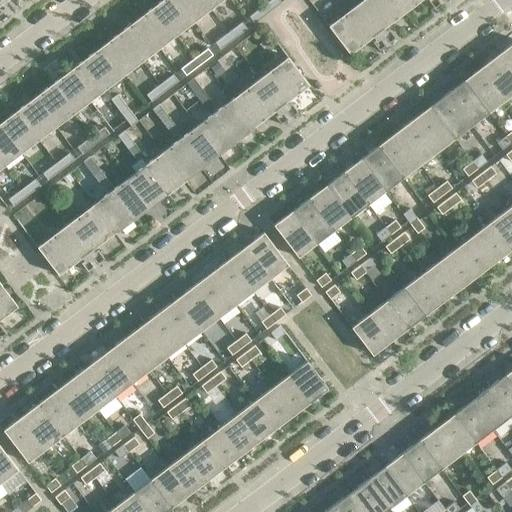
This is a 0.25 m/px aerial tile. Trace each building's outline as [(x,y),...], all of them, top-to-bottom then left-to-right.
[(193,21),(176,0),(161,0),(154,6),(176,34),(193,21)] [(210,8),(203,0),(176,0),(193,21),(210,8)] [(279,0),(270,0),(262,6),(268,13),(281,3),(279,0)] [(361,0),(328,26),(349,54),(376,34),(379,37),(372,42),(378,50),(385,45),(386,47),(390,44),(389,43),(395,38),(389,29),(382,34),(380,31),(420,0),(427,0),(434,8),(440,3),(442,5),(445,3),(444,1),(444,0),(361,0)] [(176,34),(154,6),(137,19),(158,47),(176,34)] [(268,13),(262,6),(249,16),(254,23),(268,13)] [(158,47),(137,19),(120,32),(141,60),(158,47)] [(242,22),(228,32),(233,39),(247,29),(242,22)] [(141,60),(120,32),(102,45),(124,73),(141,60)] [(233,39),(228,32),(215,42),(220,49),(233,39)] [(262,36),(256,40),(262,48),(268,44),(262,36)] [(511,43),(505,48),(506,50),(499,55),(511,72),(511,43)] [(124,73),(102,45),(85,58),(106,87),(124,73)] [(207,48),(194,58),(199,65),(212,55),(207,48)] [(511,94),(511,72),(499,55),(492,60),(491,59),(481,67),(505,99),(511,94)] [(309,85),(287,56),(214,112),(235,141),(279,108),(281,111),(274,116),(280,123),(287,118),(289,121),(292,119),(290,116),(297,111),(291,103),(284,108),(282,105),(309,85)] [(106,87),(85,58),(68,71),(89,100),(106,87)] [(199,65),(194,58),(180,68),(185,75),(199,65)] [(217,62),(209,68),(217,77),(224,71),(217,62)] [(505,99),(481,67),(471,74),(472,76),(465,81),(488,112),(505,99)] [(89,100),(68,71),(50,84),(72,113),(89,100)] [(172,74),(159,85),(164,91),(177,81),(172,74)] [(186,83),(197,97),(203,92),(193,78),(186,83)] [(488,112),(465,81),(458,87),(457,85),(446,93),(471,125),(488,112)] [(72,113),(50,84),(33,97),(55,126),(72,113)] [(164,91),(159,85),(145,95),(150,102),(164,91)] [(214,105),(203,92),(197,97),(207,110),(214,105)] [(471,125),(446,93),(436,101),(437,102),(430,107),(454,138),(471,125)] [(110,99),(120,112),(127,107),(117,94),(110,99)] [(55,126),(33,97),(16,110),(38,139),(55,126)] [(152,109),(162,123),(169,118),(159,104),(152,109)] [(137,121),(127,107),(120,112),(131,126),(137,121)] [(454,138),(430,107),(423,113),(422,111),(412,119),(437,151),(454,138)] [(38,139),(16,110),(0,122),(0,125),(20,152),(38,139)] [(235,141),(214,112),(197,125),(218,154),(235,141)] [(179,131),(169,118),(162,123),(172,136),(179,131)] [(437,151),(412,119),(402,127),(403,128),(396,133),(420,165),(437,151)] [(20,152),(0,125),(0,160),(3,165),(20,152)] [(218,154),(197,125),(179,138),(201,167),(218,154)] [(104,126),(90,137),(95,144),(109,133),(104,126)] [(118,136),(128,149),(135,144),(124,131),(118,136)] [(420,165),(396,133),(389,139),(388,137),(378,145),(402,178),(420,165)] [(511,142),(506,135),(496,142),(502,150),(511,142)] [(95,144),(90,137),(77,147),(82,154),(95,144)] [(201,167),(179,138),(162,151),(184,180),(201,167)] [(145,157),(135,144),(128,149),(138,163),(145,157)] [(402,178),(378,145),(368,153),(369,154),(362,159),(385,191),(402,178)] [(184,180),(162,151),(145,164),(166,193),(184,180)] [(69,153),(56,163),(61,170),(74,159),(69,153)] [(481,154),(471,161),(477,169),(486,161),(481,154)] [(83,162),(93,175),(100,170),(90,157),(83,162)] [(385,191),(362,159),(355,165),(353,163),(343,172),(367,204),(385,191)] [(477,169),(471,161),(462,169),(467,176),(477,169)] [(61,170),(56,163),(42,173),(48,180),(61,170)] [(166,193),(145,164),(127,178),(149,206),(166,193)] [(495,173),(490,166),(480,173),(486,181),(495,173)] [(110,184),(100,170),(93,175),(103,189),(110,184)] [(367,204),(343,172),(333,179),(334,181),(327,186),(350,217),(367,204)] [(486,181),(480,173),(471,181),(476,188),(486,181)] [(68,175),(62,179),(67,185),(72,181),(68,175)] [(149,206),(127,178),(110,191),(132,219),(149,206)] [(35,179),(21,189),(27,196),(40,186),(35,179)] [(446,181),(436,188),(442,195),(451,188),(446,181)] [(350,217),(327,186),(320,191),(318,190),(308,198),(333,230),(350,217)] [(442,195),(436,188),(427,195),(432,202),(442,195)] [(27,196),(21,189),(8,199),(13,206),(27,196)] [(132,219),(110,191),(37,247),(58,275),(85,254),(88,258),(81,263),(87,271),(94,266),(95,268),(99,266),(97,264),(104,259),(98,250),(91,255),(88,252),(132,219)] [(461,199),(456,192),(446,199),(452,207),(461,199)] [(333,230),(308,198),(298,205),(299,207),(292,212),(316,243),(333,230)] [(452,207),(446,199),(437,207),(442,214),(452,207)] [(402,214),(409,224),(417,218),(409,208),(402,214)] [(511,214),(507,208),(490,221),(511,249),(511,248),(511,214)] [(316,243),(292,212),(285,218),(284,216),(273,224),(298,257),(316,243)] [(424,228),(417,218),(409,224),(417,233),(424,228)] [(395,220),(385,227),(390,234),(400,227),(395,220)] [(511,249),(490,221),(472,235),(492,261),(499,256),(500,257),(511,249)] [(390,234),(385,227),(375,234),(381,241),(390,234)] [(288,264),(263,232),(252,240),(253,242),(246,247),(270,278),(288,264)] [(409,239),(404,232),(394,239),(400,246),(409,239)] [(492,261),(472,235),(455,248),(476,276),(486,268),(485,267),(492,261)] [(400,246),(394,239),(385,246),(390,253),(400,246)] [(360,246),(350,253),(356,260),(365,253),(360,246)] [(270,278),(246,247),(239,252),(238,251),(228,259),(253,291),(270,278)] [(476,276),(455,248),(438,261),(458,287),(465,282),(466,283),(476,276)] [(356,260),(350,253),(341,260),(346,268),(356,260)] [(375,265),(369,258),(360,265),(365,272),(375,265)] [(253,291),(228,259),(218,266),(219,268),(212,273),(235,304),(253,291)] [(458,287),(438,261),(420,274),(442,302),(452,294),(451,293),(458,287)] [(365,272),(360,265),(350,272),(355,280),(365,272)] [(235,304),(212,273),(205,279),(204,277),(193,285),(218,317),(235,304)] [(325,273),(315,280),(321,287),(330,280),(325,273)] [(442,302),(420,274),(403,287),(423,313),(430,308),(431,309),(442,302)] [(0,319),(17,306),(0,283),(0,340),(1,340),(0,339),(0,337),(6,333),(0,325),(0,319)] [(340,292),(334,284),(324,292),(330,299),(340,292)] [(218,317),(193,285),(183,292),(184,294),(177,299),(201,330),(218,317)] [(423,313),(403,287),(386,300),(407,328),(417,320),(416,319),(423,313)] [(311,295),(305,288),(296,295),(301,302),(311,295)] [(201,330),(177,299),(170,305),(169,303),(159,311),(184,343),(201,330)] [(407,328),(386,300),(369,313),(389,339),(396,334),(397,336),(407,328)] [(280,307),(270,314),(276,321),(285,314),(280,307)] [(184,343),(159,311),(149,319),(150,320),(143,325),(167,356),(184,343)] [(389,339),(369,313),(351,327),(372,355),(383,346),(382,345),(389,339)] [(276,321),(270,314),(260,322),(266,329),(276,321)] [(167,356),(143,325),(136,331),(135,329),(125,337),(149,369),(167,356)] [(285,333),(280,326),(270,333),(276,340),(285,333)] [(245,333),(236,340),(241,348),(251,340),(245,333)] [(149,369),(125,337),(114,345),(115,347),(108,352),(132,383),(149,369)] [(241,348),(236,340),(226,348),(231,355),(241,348)] [(260,352),(254,345),(245,352),(250,359),(260,352)] [(132,383),(108,352),(101,357),(100,356),(90,363),(114,396),(132,383)] [(250,359),(245,352),(235,359),(241,367),(250,359)] [(211,359),(201,366),(207,374),(216,366),(211,359)] [(327,388),(306,361),(288,374),(308,400),(315,395),(316,397),(327,388)] [(114,396),(90,363),(89,364),(90,366),(85,369),(84,368),(72,377),(97,409),(114,396)] [(207,374),(201,366),(192,374),(197,381),(207,374)] [(225,378),(220,371),(210,378),(216,386),(225,378)] [(308,400),(288,374),(271,387),(292,415),(302,407),(301,406),(308,400)] [(511,413),(511,383),(506,376),(499,381),(498,380),(488,387),(509,416),(511,413)] [(97,409),(72,377),(62,384),(63,386),(56,391),(80,422),(97,409)] [(216,386),(210,378),(201,386),(206,393),(216,386)] [(176,386),(166,393),(172,400),(182,393),(176,386)] [(292,415),(271,387),(254,400),(274,427),(281,421),(282,423),(292,415)] [(509,416),(488,387),(477,395),(478,396),(471,402),(492,429),(509,416)] [(80,422),(56,391),(49,396),(48,395),(38,403),(63,435),(80,422)] [(172,400),(166,393),(157,400),(162,407),(172,400)] [(191,405),(185,397),(176,405),(181,412),(191,405)] [(274,427),(254,400),(237,413),(258,441),(268,433),(267,432),(274,427)] [(492,429),(471,402),(464,407),(463,406),(453,413),(475,442),(492,429)] [(63,435),(38,403),(28,410),(29,412),(22,417),(46,448),(63,435)] [(181,412),(176,405),(166,412),(172,419),(181,412)] [(258,441),(237,413),(220,426),(240,453),(247,447),(248,449),(258,441)] [(475,442),(453,413),(443,421),(444,423),(437,428),(458,455),(475,442)] [(132,419),(139,429),(146,423),(139,414),(132,419)] [(46,448),(22,417),(15,422),(14,421),(3,429),(28,462),(46,448)] [(154,433),(146,423),(139,429),(147,438),(154,433)] [(124,425),(115,432),(120,439),(130,432),(124,425)] [(240,453),(220,426),(202,439),(223,467),(234,459),(232,458),(240,453)] [(458,455),(437,428),(430,433),(429,432),(419,440),(441,468),(458,455)] [(120,439),(115,432),(105,439),(111,447),(120,439)] [(139,444),(133,437),(124,444),(129,451),(139,444)] [(223,467),(202,439),(185,453),(206,481),(207,480),(206,478),(212,474),(213,475),(223,467)] [(441,468),(419,440),(418,440),(419,442),(413,446),(412,445),(401,453),(423,482),(441,468)] [(129,451),(124,444),(114,451),(120,459),(129,451)] [(0,482),(18,470),(0,446),(0,482)] [(90,451),(80,458),(86,465),(95,458),(90,451)] [(206,481),(185,453),(167,466),(187,492),(195,487),(196,488),(206,481)] [(423,482),(401,453),(391,461),(392,462),(385,467),(406,495),(423,482)] [(86,465),(80,458),(71,465),(76,473),(86,465)] [(505,462),(496,470),(501,477),(511,469),(505,462)] [(104,470),(99,463),(89,470),(95,477),(104,470)] [(187,492),(167,466),(150,479),(171,507),(182,499),(180,498),(187,492)] [(406,495),(385,467),(378,473),(377,471),(367,479),(389,508),(406,495)] [(95,477),(89,470),(80,477),(85,485),(95,477)] [(501,477),(496,470),(486,477),(492,484),(501,477)] [(45,485),(51,492),(60,485),(55,478),(45,485)] [(164,511),(171,507),(150,479),(133,492),(148,511),(164,511)] [(382,511),(389,508),(367,479),(357,487),(358,488),(351,494),(364,511),(382,511)] [(510,489),(505,481),(495,489),(501,496),(510,489)] [(69,497),(64,490),(54,497),(60,504),(69,497)] [(461,496),(469,505),(476,500),(469,490),(461,496)] [(148,511),(133,492),(116,505),(121,511),(148,511)] [(41,500),(35,493),(25,500),(31,507),(41,500)] [(364,511),(351,494),(343,499),(342,498),(332,505),(337,511),(364,511)] [(479,511),(483,509),(476,500),(469,505),(473,511),(479,511)] [(454,501),(444,509),(446,511),(454,511),(459,508),(454,501)]
